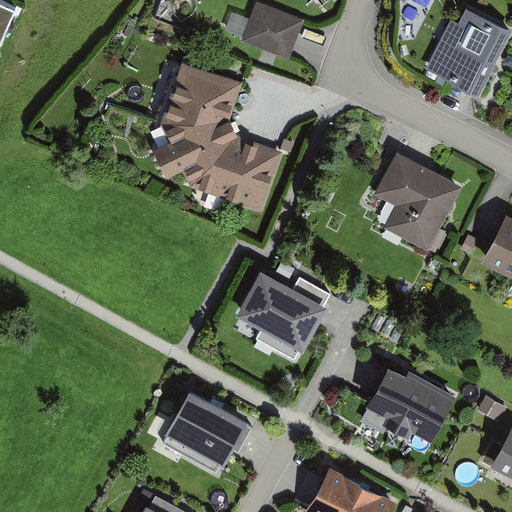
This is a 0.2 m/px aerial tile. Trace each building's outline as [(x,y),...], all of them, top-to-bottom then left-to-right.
[(0,44),(16,9),(0,2),(0,44)] [(306,20),(258,3),(253,18),(235,12),(228,30),(246,36),(244,42),(293,59),(306,20)] [(511,42),(511,27),(472,8),(464,24),(455,20),(430,70),(464,86),(485,97),(511,42)] [(244,85),(185,62),(165,120),(176,142),(160,148),(174,177),(188,171),(200,190),(263,213),(282,154),(244,139),(230,119),(244,85)] [(416,160),(401,152),(378,195),(400,206),(388,228),(430,250),(464,185),(416,160)] [(511,215),(510,215),(487,262),(511,274),(511,215)] [(333,310),(268,271),(241,316),(307,354),(333,310)] [(457,406),(394,368),(369,409),(433,447),(457,406)] [(255,423),(197,391),(173,435),(230,467),(255,423)] [(507,407),(486,397),(479,410),(500,420),(507,407)] [(511,425),(492,468),(511,477),(511,425)] [(397,511),(401,505),(334,469),(310,511),(397,511)]
